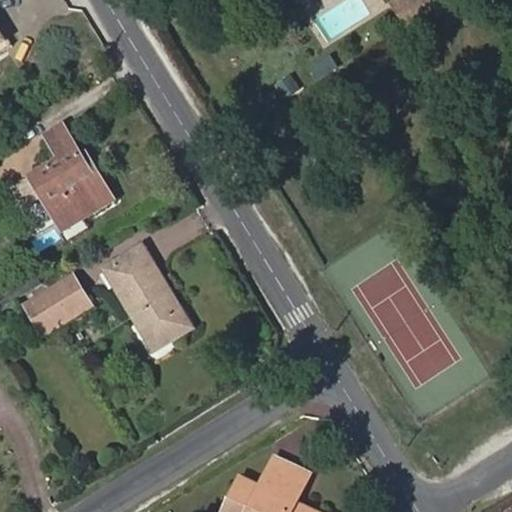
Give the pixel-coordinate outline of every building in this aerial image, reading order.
[(406,0),(401,3),(412,21),(434,8),(428,0),(406,0)] [(313,69),(319,79),(338,67),(333,58),(313,69)] [(287,97),(299,90),(292,78),(280,85),(287,97)] [(64,232),(114,201),(86,156),(82,159),(64,130),(49,139),(63,162),(32,181),(64,232)] [(155,351),(192,329),(143,249),(105,272),(155,351)] [(45,336),(91,308),(75,281),(29,309),(45,336)] [(312,511),(299,506),(312,478),(279,462),(265,491),(246,481),(231,511),(312,511)]
